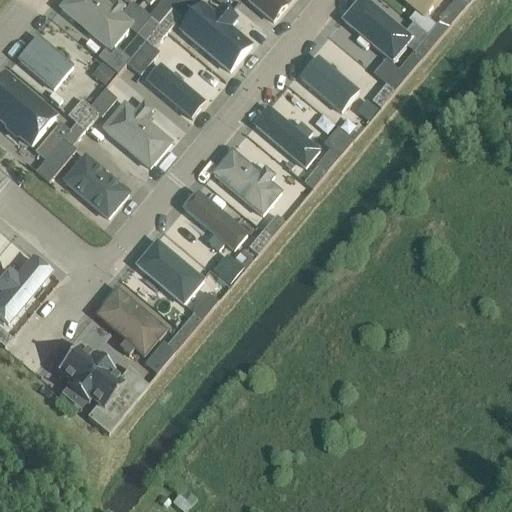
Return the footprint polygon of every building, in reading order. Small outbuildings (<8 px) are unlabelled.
[(104,0),(68,0),(60,10),(108,50),(111,52),(114,50),(130,31),(134,25),(123,16),(121,14),(126,8),(118,1),(113,8),(104,0)] [(166,0),(149,20),(151,22),(159,29),(183,0),(166,0)] [(183,0),(159,29),(168,36),(182,19),(185,22),(204,0),(183,0)] [(248,0),(275,22),(289,5),(293,0),(248,0)] [(363,0),(362,0),(342,24),(394,68),(414,44),(363,0)] [(404,0),(425,17),(439,0),(404,0)] [(418,13),(410,23),(429,38),(428,39),(436,46),(470,6),(462,0),(459,0),(443,20),(443,21),(437,28),(418,13)] [(223,7),(216,15),(203,4),(179,32),(231,76),(255,47),(233,29),(240,21),(223,7)] [(132,6),(123,16),(134,25),(130,31),(138,38),(140,36),(151,22),(149,20),(132,6)] [(140,36),(147,42),(159,29),(151,22),(140,36)] [(159,29),(147,42),(156,50),(168,36),(159,29)] [(38,36),(18,59),(56,91),(75,68),(38,36)] [(138,38),(122,56),(130,63),(147,42),(140,36),(138,38)] [(428,39),(415,54),(423,61),(436,46),(428,39)] [(147,42),(130,63),(144,74),(161,54),(156,50),(147,42)] [(106,52),(99,61),(118,78),(130,63),(122,56),(117,52),(112,57),(106,52)] [(387,64),(375,78),(388,89),(395,95),(407,81),(423,61),(415,54),(399,74),(387,64)] [(311,71),(302,82),(343,116),(360,95),(354,90),(336,76),(319,61),(311,71)] [(161,69),(148,84),(194,123),(206,108),(161,69)] [(106,89),(115,77),(106,70),(97,82),(106,89)] [(0,81),(0,123),(33,150),(59,119),(6,74),(0,81)] [(388,89),(375,105),(382,111),(395,95),(388,89)] [(107,90),(92,109),(100,116),(103,119),(119,100),(107,90)] [(84,102),(69,120),(77,127),(92,109),(84,102)] [(357,114),(369,124),(379,112),(367,102),(357,114)] [(126,105),(104,132),(153,173),(175,146),(146,121),(145,120),(141,116),(139,116),(126,105)] [(100,116),(92,109),(77,127),(85,133),(100,116)] [(323,153),(311,142),(316,137),(303,125),(298,131),(271,109),(256,127),(308,171),(323,153)] [(64,126),(39,156),(47,162),(72,133),(64,126)] [(74,147),(85,133),(77,127),(72,133),(47,162),(36,176),(48,186),(78,150),(74,147)] [(305,187),(313,193),(329,174),(354,144),(339,131),(326,146),(334,153),(321,168),(305,187)] [(232,152),(213,175),(264,217),(283,195),(272,186),(278,178),(267,169),(261,176),(232,152)] [(64,186),(110,225),(133,196),(87,158),(64,186)] [(237,256),(252,238),(198,193),(183,211),(216,238),(209,246),(220,255),(226,247),(237,256)] [(272,242),(286,225),(279,218),(264,236),(272,242)] [(272,242),(264,236),(252,250),(259,257),(272,242)] [(211,287),(163,248),(142,273),(190,312),(211,287)] [(0,319),(10,328),(53,277),(31,259),(16,277),(10,271),(0,282),(0,295),(0,296),(0,319)] [(228,263),(215,278),(231,291),(244,276),(228,263)] [(145,363),(168,335),(118,293),(95,321),(124,345),(118,351),(128,360),(133,353),(145,363)] [(209,298),(193,318),(194,319),(202,326),(218,306),(209,298)] [(202,326),(194,319),(182,334),(190,340),(202,326)] [(0,344),(4,348),(10,341),(0,332),(0,344)] [(178,355),(190,340),(182,334),(170,348),(178,355)] [(165,344),(147,366),(159,376),(160,376),(178,355),(170,348),(165,344)] [(60,371),(57,376),(69,387),(67,390),(86,406),(89,403),(96,409),(87,421),(100,432),(107,438),(120,423),(136,405),(149,389),(128,371),(118,383),(111,377),(113,374),(93,358),(91,360),(78,350),(75,354),(71,352),(57,369),(60,371)] [(190,511),(191,511),(178,500),(172,506),(179,511),(190,511)]
